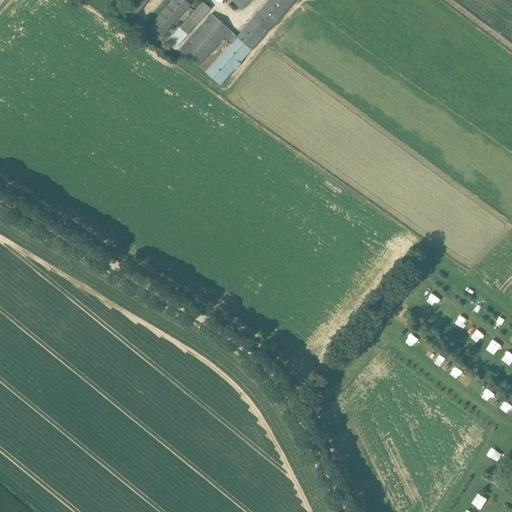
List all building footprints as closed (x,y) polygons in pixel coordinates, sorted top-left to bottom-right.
[(127,0),(122,8),(134,18),(148,0),(127,0)] [(147,28),(160,39),(190,5),(184,0),(170,0),(171,0),(147,28)] [(205,72),(220,85),(294,0),(268,0),(237,35),(211,13),(180,49),(199,66),(224,37),(230,43),(205,72)] [(232,0),(243,10),(251,0),(232,0)] [(202,1),(166,42),(174,48),(209,8),(202,1)] [(462,329),(467,332),(471,323),(466,321),(462,329)] [(477,329),(471,337),(479,344),(485,336),(477,329)] [(486,350),(494,356),(501,346),(492,340),(486,350)] [(471,503),(480,507),(485,497),(476,493),(471,503)]
